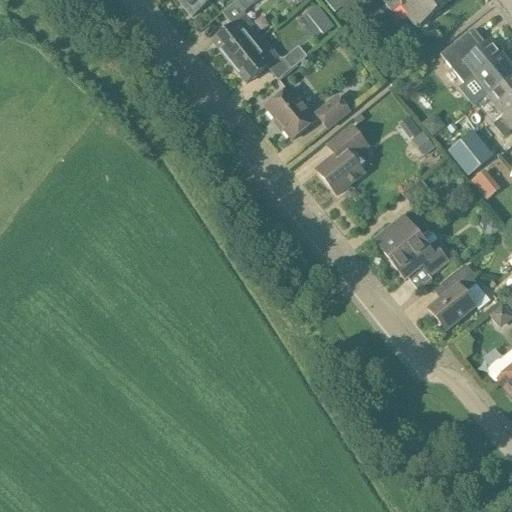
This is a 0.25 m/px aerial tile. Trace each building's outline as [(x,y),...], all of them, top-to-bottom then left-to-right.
[(178,0),(192,17),(212,0),(178,0)] [(212,43),(228,64),(260,38),(245,19),(246,12),(260,0),(239,0),(222,14),(232,26),(212,43)] [(339,0),(329,0),(326,3),(334,13),(343,5),(339,0)] [(416,29),(451,0),(378,0),(390,14),(399,7),(416,29)] [(327,20),(317,28),(323,35),(333,27),(327,20)] [(464,86),(475,77),(489,95),(511,76),(511,69),(500,54),(503,52),(496,44),(494,46),(490,42),(481,49),(468,34),(440,56),(464,86)] [(260,38),(228,64),(245,84),(277,59),(260,38)] [(299,49),(285,60),(293,70),(307,58),(306,57),(299,49)] [(511,76),(489,95),(490,96),(488,98),(503,117),(493,125),(502,137),(511,128),(511,76)] [(290,141),(314,122),(298,103),(296,104),(286,91),(265,109),(290,141)] [(314,115),(327,132),(351,113),(338,96),(314,115)] [(435,115),(422,126),(432,139),(446,129),(435,115)] [(328,148),(336,157),(317,172),(337,197),(364,174),(353,160),(368,148),(352,129),(328,148)] [(473,132),(448,152),(468,177),(493,157),(473,132)] [(423,133),(412,142),(423,158),(435,149),(423,133)] [(471,180),(486,200),(499,191),(484,171),(471,180)] [(421,180),(402,195),(410,205),(428,190),(421,180)] [(376,241),(392,260),(416,241),(417,241),(419,239),(411,229),(421,220),(414,211),(376,241)] [(485,228),(484,235),(488,240),(499,232),(492,223),(485,228)] [(416,241),(392,260),(393,261),(390,263),(405,282),(421,269),(429,278),(448,263),(434,246),(426,252),(417,242),(420,240),(419,239),(417,241),(416,241)] [(449,295),(428,311),(445,332),(473,309),(476,313),(489,303),(474,286),(469,279),(472,277),(464,266),(441,285),(449,295)] [(500,331),(511,320),(511,317),(503,306),(490,318),(500,331)] [(495,384),(499,384),(511,401),(511,352),(500,361),(497,361),(489,367),(488,374),(495,384)]
